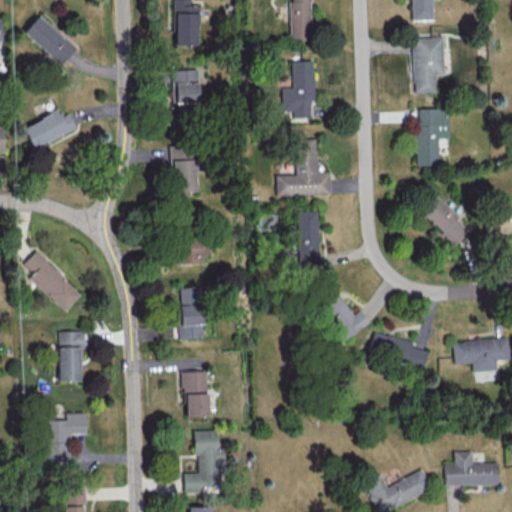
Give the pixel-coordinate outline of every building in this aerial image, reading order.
[(172,0),(172,44),(195,45),(196,5),(187,5),(187,0),(172,0)] [(287,0),(289,40),(310,39),(308,0),(287,0)] [(429,0),(409,0),(410,20),(430,19),(429,0)] [(73,48),(37,14),(22,31),(57,65),(73,48)] [(433,92),(433,74),(441,74),(440,36),(409,36),(410,92),(433,92)] [(289,60),(290,86),(279,87),(280,111),(291,110),(292,117),(312,116),(311,60),(289,60)] [(170,103),(178,103),(196,103),(195,68),(169,69),(170,103)] [(436,165),(435,138),(446,137),(446,107),(413,108),(414,165),(436,165)] [(20,126),(31,148),(74,127),(66,112),(59,115),(56,109),(20,126)] [(273,174),(274,194),(328,194),(328,171),(314,171),(314,138),(292,138),(293,174),(273,174)] [(193,191),(191,140),(169,140),(171,191),(193,191)] [(468,230),(434,194),(419,208),(452,244),(468,230)] [(315,209),(295,210),(296,263),(313,263),(313,252),(317,252),(315,209)] [(511,231),(511,209),(484,214),(486,235),(511,231)] [(201,261),(201,255),(208,254),(208,237),(177,238),(177,262),(201,261)] [(63,310),(79,293),(33,250),(21,262),(31,272),(27,277),(63,310)] [(202,337),(199,284),(176,285),(179,338),(202,337)] [(358,308),(352,313),(330,285),(311,300),(343,340),(367,320),(358,308)] [(57,380),(80,380),(80,330),(56,330),(57,380)] [(425,349),(409,346),(410,340),(372,331),(367,353),(421,365),(425,349)] [(452,363),(470,362),(470,371),(495,369),(494,360),(507,359),(506,337),(450,340),(452,363)] [(205,415),(204,370),(181,370),(182,416),(205,415)] [(85,433),(85,412),(64,412),(64,419),(42,419),(43,466),(68,466),(68,433),(85,433)] [(192,430),(192,454),(196,454),(196,471),(181,472),(182,492),(201,491),(201,486),(219,486),(218,453),(216,453),(216,429),(192,430)] [(443,485),(496,483),(496,462),(470,462),(470,450),(452,451),(452,463),(443,463),(443,485)] [(384,485),(379,474),(362,481),(376,511),(429,488),(421,469),(384,485)] [(82,511),(82,485),(62,486),(62,511),(82,511)]
